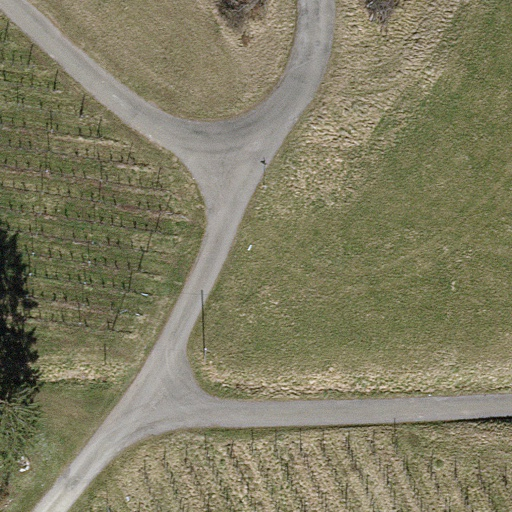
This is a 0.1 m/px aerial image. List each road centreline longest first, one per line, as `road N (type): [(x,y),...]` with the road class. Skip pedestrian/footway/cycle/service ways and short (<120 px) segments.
road 1 (track): [(52,511),(121,431),(162,397),(176,339),(225,231),(235,148)]
road 2 (track): [(162,397),(214,413),(511,400)]
road 3 (track): [(235,148),(169,130),(104,86),(15,0)]
road 4 (track): [(235,148),(296,99),(323,0)]
